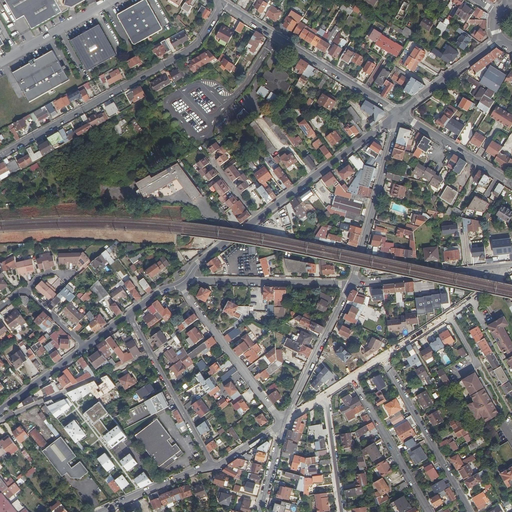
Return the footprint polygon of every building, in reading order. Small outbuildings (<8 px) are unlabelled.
[(33,29),(35,28),(20,0),(6,0),(13,13),(17,20),(26,15),(29,21),(33,29)] [(20,0),(35,28),(63,12),(64,13),(70,9),(70,7),(71,2),(78,3),(79,4),(86,0),(20,0)] [(118,16),(118,17),(133,44),(134,44),(135,44),(136,44),(152,35),(161,30),(162,29),(162,28),(147,0),(146,0),(144,0),(118,15),(118,16)] [(193,0),(187,0),(182,9),(188,13),(192,7),(190,6),(193,0)] [(272,6),(273,4),(269,2),(265,0),(259,0),(254,8),(262,13),(263,12),(267,14),(272,6)] [(411,3),(405,0),(395,19),(402,23),(407,13),(406,12),(411,3)] [(464,0),(453,0),(453,1),(458,4),(447,22),(440,18),(439,21),(441,23),(447,27),(450,22),(456,13),(462,4),(464,0)] [(468,21),(469,20),(475,12),(462,4),(456,13),(468,21)] [(201,16),(205,9),(201,6),(197,13),(201,16)] [(210,8),(207,6),(205,9),(201,16),(200,17),(205,20),(211,11),(208,10),(210,8)] [(267,14),(266,15),(276,22),(281,12),(272,6),(267,14)] [(487,19),(488,15),(477,8),(475,12),(469,20),(487,20),(487,19)] [(296,24),(298,25),(300,23),(302,19),(291,12),(287,18),(285,21),(286,22),(283,27),(291,32),(296,24)] [(13,23),(20,25),(17,20),(13,13),(9,15),(13,23)] [(17,20),(20,25),(21,26),(29,21),(26,15),(17,20)] [(344,24),(347,26),(353,18),(349,16),(344,24)] [(433,26),(423,20),(419,27),(429,33),(430,31),(430,30),(433,26)] [(486,26),(487,20),(469,20),(468,21),(467,23),(474,23),(474,25),(480,25),(480,29),(481,30),(487,30),(486,26)] [(240,33),(245,25),(241,22),(236,30),(240,33)] [(391,28),(401,34),(402,32),(404,28),(402,27),(401,30),(394,26),(396,24),(393,22),(393,24),(391,28)] [(293,33),(300,37),(304,30),(306,27),(300,23),(298,25),(293,33)] [(441,31),(444,33),(447,28),(447,27),(441,23),(437,29),(441,31)] [(99,25),(70,41),(87,72),(116,56),(99,25)] [(228,44),(234,34),(227,30),(227,28),(224,26),(222,27),(216,37),(228,44)] [(320,50),(325,53),(330,46),(338,33),(340,30),(335,26),(329,37),(320,50)] [(402,32),(401,34),(410,40),(411,38),(413,35),(414,33),(405,27),(404,28),(402,32)] [(444,33),(441,37),(444,39),(449,30),(447,28),(444,33)] [(186,32),(185,29),(172,36),(174,38),(178,36),(186,32)] [(486,34),(481,30),(480,29),(478,33),(475,31),(473,34),(474,35),(473,36),(476,38),(477,37),(482,40),(486,34)] [(300,37),(305,41),(309,34),(304,30),(300,37)] [(311,45),(316,47),(324,34),(325,33),(320,30),(311,45)] [(395,44),(381,36),(382,35),(374,30),(369,38),(376,43),(376,45),(389,53),(390,52),(397,57),(402,48),(395,44)] [(190,39),(186,32),(178,36),(181,43),(190,39)] [(257,48),(264,37),(256,32),(252,38),(247,47),(250,49),(252,44),(257,48)] [(463,50),(472,37),(464,32),(463,34),(460,38),(458,37),(456,40),(458,41),(456,45),(463,50)] [(333,48),(335,46),(341,50),(342,49),(342,47),(343,47),(344,47),(344,46),(347,42),(343,39),(342,39),(341,39),(340,34),(338,33),(330,46),(333,48)] [(305,41),(310,44),(315,37),(309,34),(305,41)] [(316,47),(320,50),(329,37),(324,34),(316,47)] [(178,36),(174,38),(172,39),(175,46),(181,43),(178,36)] [(171,50),(166,40),(162,42),(163,44),(154,49),(158,57),(171,50)] [(341,50),(335,46),(333,48),(329,55),(331,56),(336,59),(341,50)] [(434,49),(431,53),(446,63),(448,64),(449,64),(451,61),(453,62),(458,53),(449,47),(443,55),(434,49)] [(347,48),(340,59),(349,64),(351,61),(355,54),(347,48)] [(419,64),(420,64),(426,54),(417,48),(411,58),(419,64)] [(499,61),(507,54),(503,53),(501,52),(497,48),(470,68),(474,74),(489,63),(490,64),(493,62),(495,60),(494,60),(497,58),(499,61)] [(206,63),(215,58),(208,50),(205,53),(201,55),(206,63)] [(29,103),(70,81),(53,51),(36,61),(35,60),(32,61),(33,63),(13,74),(29,103)] [(241,57),(237,64),(243,68),(250,58),(243,53),(241,56),(241,57)] [(226,69),(230,73),(232,71),(234,67),(225,57),(225,56),(222,54),(218,61),(223,66),(226,69)] [(352,62),(356,64),(360,67),(362,62),(361,61),(362,58),(357,54),(352,62)] [(142,62),(138,55),(127,61),(131,68),(142,62)] [(185,75),(206,63),(201,55),(191,60),(193,63),(189,65),(189,66),(182,70),(185,75)] [(419,64),(411,58),(410,58),(403,67),(413,73),(419,64)] [(309,65),(301,60),(294,71),(302,76),(309,65)] [(175,81),(185,75),(182,70),(178,62),(176,63),(178,69),(170,73),(175,81)] [(369,63),(363,71),(369,75),(375,67),(369,63)] [(309,65),(302,76),(303,77),(308,79),(310,75),(312,77),(314,73),(312,72),(315,68),(309,65)] [(266,96),(267,97),(283,73),(275,68),(272,72),(273,72),(272,73),(267,70),(262,77),(267,80),(267,82),(266,81),(264,85),(265,86),(264,88),(261,86),(256,93),(264,99),(266,96)] [(412,97),(425,87),(412,79),(408,85),(403,82),(407,76),(394,68),(390,74),(386,81),(389,82),(389,81),(390,79),(405,88),(404,90),(403,91),(412,97)] [(112,77),(107,79),(110,84),(124,77),(119,69),(110,74),(112,77)] [(489,69),(481,82),(487,86),(497,92),(505,79),(489,69)] [(382,87),(384,84),(386,81),(390,74),(383,70),(375,83),(382,87)] [(283,73),(267,97),(268,98),(267,100),(274,105),(279,97),(276,95),(277,93),(279,94),(281,91),(280,90),(281,88),(287,92),(291,85),(286,82),(289,77),(283,73)] [(328,76),(325,74),(317,86),(320,88),(328,76)] [(156,92),(171,83),(167,76),(163,78),(157,81),(156,80),(150,83),(156,92)] [(303,77),(302,76),(295,88),(300,91),(303,86),(304,87),(309,80),(308,79),(303,77)] [(408,85),(412,79),(407,76),(403,82),(408,85)] [(480,83),(470,77),(469,79),(468,80),(478,86),(473,95),(476,96),(476,97),(481,100),(489,88),(486,86),(480,83)] [(381,96),(385,99),(393,85),(389,82),(386,81),(384,84),(387,86),(381,96)] [(393,85),(403,91),(404,90),(389,81),(389,82),(393,85)] [(146,96),(146,95),(141,86),(137,88),(125,94),(129,102),(133,100),(134,102),(146,96)] [(481,100),(480,103),(477,107),(488,113),(495,101),(492,99),(495,92),(489,88),(481,100)] [(86,89),(81,92),(86,102),(91,99),(86,89)] [(58,104),(61,108),(70,104),(66,97),(68,96),(68,95),(67,94),(56,100),(58,104)] [(323,94),(317,102),(330,110),(335,101),(323,94)] [(386,112),(364,98),(359,107),(372,115),(374,112),(375,113),(376,118),(369,122),(372,126),(386,116),(386,112)] [(464,98),(459,106),(467,111),(469,107),(472,109),(475,104),(464,98)] [(47,109),(52,118),(57,115),(51,103),(45,106),(47,109)] [(110,115),(118,110),(114,103),(106,107),(110,115)] [(449,105),(436,122),(443,128),(444,126),(451,118),(454,114),(458,110),(455,108),(449,105)] [(511,128),(511,125),(511,114),(498,105),(491,116),(511,128)] [(45,106),(34,112),(36,116),(37,115),(39,121),(48,116),(45,110),(47,109),(45,106)] [(362,133),(363,132),(357,124),(362,121),(352,107),(346,111),(353,121),(362,133)] [(238,115),(244,121),(251,114),(245,108),(238,115)] [(93,127),(106,120),(102,113),(98,116),(98,115),(94,117),(93,115),(88,118),(93,127)] [(313,113),(308,117),(317,129),(326,123),(319,114),(315,117),(313,113)] [(79,135),(93,127),(88,118),(85,114),(82,116),(85,120),(86,119),(89,124),(86,125),(76,131),(79,135)] [(28,115),(14,123),(18,130),(27,125),(24,120),(29,117),(28,115)] [(264,119),(273,130),(281,140),(283,144),(289,140),(279,127),(277,124),(276,125),(269,115),(264,119)] [(119,129),(129,122),(125,117),(116,123),(119,129)] [(451,118),(444,126),(459,136),(463,130),(465,127),(451,118)] [(135,119),(131,122),(137,132),(142,129),(135,119)] [(316,134),(306,121),(300,126),(310,139),(316,134)] [(360,135),(362,133),(353,121),(348,124),(349,125),(347,126),(348,127),(345,129),(350,137),(354,134),(355,136),(359,134),(360,135)] [(9,126),(14,135),(17,133),(12,124),(9,126)] [(257,125),(251,130),(270,155),(277,150),(257,125)] [(279,127),(289,140),(295,148),(299,146),(295,141),(290,133),(288,135),(281,125),(279,127)] [(412,131),(400,128),(395,148),(405,151),(407,147),(409,138),(411,139),(412,135),(411,135),(412,131)] [(66,142),(79,135),(76,131),(67,136),(63,129),(59,131),(60,132),(63,138),(66,142)] [(456,141),(459,144),(467,132),(463,130),(459,136),(456,141)] [(336,131),(327,137),(333,145),(341,139),(336,131)] [(487,138),(476,131),(475,133),(470,141),(470,142),(480,148),(487,138)] [(60,132),(48,138),(50,141),(52,144),(54,149),(60,146),(57,141),(63,138),(60,132)] [(425,137),(419,133),(415,139),(421,142),(425,137)] [(508,169),(511,171),(511,159),(505,155),(511,144),(511,134),(503,147),(497,157),(497,158),(495,161),(503,166),(502,166),(508,170),(508,169)] [(425,137),(421,142),(417,148),(423,151),(427,153),(430,149),(431,150),(433,147),(429,145),(432,141),(425,137)] [(313,146),(316,149),(323,143),(320,139),(314,144),(313,146)] [(368,198),(370,198),(373,189),(369,188),(372,179),(375,180),(378,169),(369,167),(376,157),(381,159),(383,150),(381,149),(382,148),(372,140),(363,147),(367,150),(365,152),(371,156),(365,166),(364,166),(364,167),(361,170),(357,175),(355,178),(353,177),(349,183),(351,184),(349,188),(346,192),(368,198)] [(54,149),(52,144),(50,141),(38,147),(40,150),(43,155),(54,149)] [(503,147),(492,141),(486,152),(497,158),(497,157),(503,147)] [(219,154),(225,149),(223,146),(220,148),(216,142),(207,149),(210,152),(211,152),(213,154),(217,151),(219,154)] [(328,158),(332,155),(325,146),(321,149),(328,158)] [(395,148),(392,157),(412,163),(413,158),(414,153),(405,151),(395,148)] [(417,161),(423,151),(417,148),(414,153),(413,158),(417,161)] [(31,149),(27,151),(33,161),(40,157),(43,155),(40,150),(34,154),(31,149)] [(228,152),(225,149),(219,154),(221,156),(217,160),(219,162),(218,162),(220,166),(229,159),(225,154),(228,152)] [(285,153),(280,157),(288,168),(298,161),(292,154),(288,157),(285,153)] [(355,174),(357,175),(361,170),(364,167),(364,166),(365,166),(356,153),(355,153),(351,156),(350,157),(358,170),(355,174)] [(312,170),(317,166),(315,163),(317,161),(312,154),(304,160),(312,170)] [(18,161),(22,167),(32,161),(29,155),(22,159),(20,156),(17,158),(18,161)] [(461,159),(454,155),(447,167),(449,168),(454,171),(461,159)] [(198,171),(200,174),(207,170),(204,167),(209,163),(207,161),(208,161),(205,157),(196,164),(200,169),(198,171)] [(247,157),(243,160),(245,163),(252,172),(254,175),(258,172),(247,157)] [(183,185),(191,179),(182,167),(185,165),(181,159),(180,158),(172,163),(154,173),(149,176),(146,178),(144,179),(136,183),(140,189),(136,191),(140,197),(143,195),(145,197),(167,184),(172,182),(178,179),(183,185)] [(228,176),(237,170),(233,164),(236,161),(234,158),(228,163),(230,166),(225,170),(227,172),(226,173),(228,176)] [(6,165),(11,173),(20,168),(15,160),(14,161),(13,159),(8,161),(9,163),(6,165)] [(468,163),(461,159),(454,171),(461,175),(468,163)] [(4,162),(0,163),(0,179),(11,173),(6,165),(4,162)] [(38,162),(30,167),(35,173),(42,168),(38,162)] [(350,164),(339,172),(344,179),(355,172),(350,164)] [(422,176),(428,180),(433,171),(427,168),(426,169),(417,164),(412,172),(421,178),(422,176)] [(401,172),(400,176),(408,178),(411,166),(408,166),(405,173),(401,172)] [(289,188),(293,184),(279,167),(274,171),(281,180),(282,179),(289,188)] [(207,170),(200,174),(203,178),(206,176),(209,181),(218,174),(216,171),(215,171),(213,169),(209,173),(207,170)] [(240,181),(246,176),(243,173),(241,175),(237,170),(228,176),(230,180),(232,179),(233,181),(238,178),(240,181)] [(273,200),(277,196),(266,182),(267,181),(259,171),(258,172),(254,175),(258,179),(258,180),(262,185),(273,200)] [(433,171),(428,180),(431,181),(430,184),(439,189),(444,180),(436,175),(437,173),(433,171)] [(485,174),(480,171),(474,181),(479,184),(485,174)] [(342,186),(331,172),(322,178),(329,187),(333,184),(337,189),(345,191),(342,186)] [(388,172),(387,177),(399,180),(400,176),(388,172)] [(485,174),(479,184),(478,186),(480,188),(481,186),(483,187),(485,184),(486,185),(491,178),(485,174)] [(242,192),(249,186),(245,181),(248,179),(246,176),(240,181),(242,183),(238,187),(239,189),(238,190),(241,193),(242,192)] [(203,195),(191,179),(183,185),(194,201),(203,195)] [(213,185),(218,191),(226,185),(223,180),(222,181),(220,179),(215,183),(212,180),(207,184),(210,188),(213,185)] [(407,187),(396,183),(392,195),(404,198),(407,187)] [(505,186),(500,183),(493,193),(498,197),(505,186)] [(50,192),(44,185),(40,189),(46,195),(50,192)] [(226,185),(218,191),(221,195),(219,197),(221,200),(225,197),(223,194),(229,190),(227,188),(228,187),(226,185)] [(268,203),(273,200),(262,185),(257,189),(268,203)] [(449,186),(441,197),(451,204),(459,192),(449,186)] [(318,196),(312,188),(300,197),(304,202),(308,199),(313,196),(315,199),(318,196)] [(367,203),(368,198),(346,192),(345,191),(337,189),(336,194),(364,202),(367,203)] [(351,219),(355,220),(357,214),(361,215),(364,202),(336,194),(332,207),(330,206),(327,208),(328,209),(328,210),(331,213),(346,218),(351,219)] [(232,207),(240,201),(237,196),(236,197),(229,203),(232,207)] [(482,200),(475,196),(468,208),(474,212),(475,212),(481,216),(489,204),(482,200)] [(304,202),(300,197),(297,199),(307,212),(314,207),(308,199),(304,202)] [(297,199),(295,198),(290,202),(298,212),(296,213),(306,226),(313,221),(307,212),(297,199)] [(232,207),(230,208),(241,223),(251,216),(240,201),(232,207)] [(462,211),(454,206),(453,208),(449,214),(458,217),(462,211)] [(511,215),(511,211),(503,207),(498,215),(499,216),(504,219),(509,221),(511,215)] [(412,223),(421,225),(429,219),(431,218),(426,214),(423,213),(422,216),(414,214),(412,223)] [(284,229),(291,228),(291,223),(290,223),(290,216),(283,216),(284,229)] [(463,218),(464,226),(468,226),(468,232),(479,230),(479,227),(483,227),(482,222),(476,221),(470,219),(463,218)] [(316,235),(316,236),(325,238),(327,227),(329,228),(333,229),(334,227),(324,224),(320,229),(316,235)] [(443,224),(443,234),(456,234),(456,236),(461,236),(461,224),(443,224)] [(347,230),(360,234),(362,229),(351,225),(350,228),(347,227),(346,230),(347,230)] [(401,228),(399,227),(396,236),(402,237),(403,233),(411,235),(410,239),(415,240),(414,232),(411,231),(406,230),(401,228)] [(348,244),(357,247),(360,234),(347,230),(345,237),(349,239),(348,244)] [(328,239),(335,241),(341,242),(343,237),(329,234),(328,239)] [(374,235),(372,245),(380,246),(382,237),(382,236),(374,235)] [(119,244),(118,243),(117,241),(113,244),(102,253),(108,261),(109,262),(110,264),(114,261),(108,253),(119,244)] [(438,247),(425,248),(426,260),(439,259),(438,247)] [(442,252),(443,263),(450,263),(450,261),(460,260),(459,247),(444,249),(444,252),(442,252)] [(404,256),(404,257),(405,249),(399,249),(396,248),(396,256),(404,256)] [(412,257),(416,257),(416,251),(411,250),(405,249),(404,257),(412,257)] [(89,259),(82,251),(82,252),(76,265),(79,268),(82,266),(84,268),(87,265),(90,263),(88,260),(89,259)] [(43,253),(47,268),(50,267),(51,268),(50,265),(54,265),(52,255),(49,255),(48,252),(43,253)] [(82,252),(67,253),(68,262),(71,262),(72,265),(76,265),(82,252)] [(47,268),(43,253),(38,254),(39,258),(37,258),(39,268),(43,267),(44,269),(47,268)] [(68,262),(67,253),(57,253),(57,265),(65,265),(65,262),(68,262)] [(108,261),(102,253),(91,262),(95,268),(96,267),(102,262),(104,264),(108,261)] [(14,254),(0,261),(0,270),(1,273),(10,268),(9,267),(16,263),(14,254)] [(220,254),(207,264),(213,272),(216,269),(226,262),(220,254)] [(141,268),(138,269),(143,276),(146,274),(146,275),(148,275),(149,274),(153,279),(167,270),(166,267),(170,264),(165,256),(160,259),(161,260),(147,270),(146,269),(143,271),(141,268)] [(260,262),(265,275),(270,274),(267,267),(268,267),(266,260),(265,257),(264,257),(259,259),(260,262)] [(35,269),(33,259),(24,261),(27,274),(31,273),(30,270),(35,269)] [(317,265),(285,259),(289,272),(316,273),(317,265)] [(16,263),(18,273),(23,272),(24,275),(27,274),(24,261),(16,263)] [(90,263),(87,265),(94,275),(99,271),(96,267),(95,268),(91,262),(90,263)] [(336,265),(324,266),(326,274),(337,273),(336,265)] [(148,293),(153,289),(144,277),(139,281),(148,293)] [(98,301),(99,302),(110,295),(99,281),(98,279),(89,288),(94,294),(98,301)] [(138,300),(142,297),(135,287),(130,280),(125,284),(138,300)] [(36,288),(43,295),(44,294),(50,287),(48,285),(47,286),(42,282),(36,288)] [(415,291),(414,282),(384,285),(384,288),(385,293),(396,292),(397,302),(400,302),(402,301),(402,300),(402,293),(415,291)] [(214,286),(207,285),(206,289),(201,287),(197,296),(206,300),(214,286)] [(47,306),(52,310),(61,300),(61,299),(64,295),(71,301),(76,296),(65,286),(57,295),(51,301),(47,306)] [(115,302),(119,300),(118,299),(122,296),(123,296),(127,293),(121,286),(110,295),(115,302)] [(44,294),(51,301),(57,295),(54,293),(52,290),(53,289),(51,287),(50,287),(44,294)] [(275,287),(265,287),(264,299),(268,299),(268,302),(271,302),(271,299),(274,300),(275,287)] [(275,287),(274,300),(274,318),(278,318),(285,318),(286,304),(283,304),(283,298),(286,298),(286,287),(275,287)] [(94,294),(89,288),(84,294),(80,298),(84,302),(94,294)] [(385,293),(384,288),(372,290),(373,300),(378,299),(378,301),(380,301),(380,299),(385,298),(385,294),(385,293)] [(358,293),(353,291),(348,300),(362,304),(364,304),(366,296),(357,294),(358,293)] [(332,299),(321,293),(321,299),(317,307),(326,311),(332,299)] [(421,312),(439,309),(437,293),(419,296),(421,312)] [(21,295),(18,298),(25,305),(30,300),(26,295),(21,295)] [(160,303),(158,300),(153,303),(160,313),(165,309),(160,303)] [(179,305),(181,308),(188,303),(185,300),(179,305)] [(362,304),(348,300),(347,303),(352,306),(348,315),(345,313),(345,314),(342,313),(340,316),(346,319),(355,324),(356,324),(358,319),(357,319),(360,310),(359,310),(362,304)] [(229,301),(226,305),(250,317),(250,306),(239,306),(229,301)] [(64,314),(68,319),(77,310),(73,307),(74,305),(70,302),(62,310),(65,313),(64,314)] [(117,316),(123,312),(115,302),(110,306),(117,316)] [(153,303),(149,307),(152,311),(143,318),(149,326),(162,316),(160,313),(153,303)] [(226,305),(224,310),(239,318),(233,323),(236,328),(250,317),(226,305)] [(25,321),(15,308),(10,312),(12,314),(3,320),(11,329),(19,323),(20,325),(25,321)] [(77,324),(79,322),(85,316),(81,312),(80,313),(77,310),(68,319),(73,323),(74,322),(77,324)] [(92,323),(90,325),(95,332),(102,327),(95,317),(90,310),(87,314),(90,318),(89,319),(92,323)] [(48,316),(43,312),(35,321),(39,325),(42,322),(48,316)] [(310,321),(312,316),(305,312),(303,317),(310,321)] [(407,324),(419,323),(418,312),(406,314),(406,315),(401,316),(402,319),(402,328),(407,327),(407,324)] [(102,327),(108,323),(101,313),(95,317),(102,327)] [(179,329),(180,331),(198,318),(195,313),(186,320),(177,327),(179,329)] [(310,328),(311,327),(313,322),(310,321),(303,317),(299,315),(295,317),(291,320),(286,323),(297,328),(300,323),(310,328)] [(54,322),(48,316),(42,322),(48,328),(54,322)] [(511,351),(511,349),(511,348),(511,342),(503,328),(508,325),(504,317),(495,322),(511,351)] [(355,324),(346,319),(340,333),(349,337),(355,324)] [(388,321),(389,330),(395,329),(403,329),(402,328),(402,319),(388,321)] [(74,328),(77,331),(82,326),(79,322),(77,324),(74,328)] [(322,332),(324,327),(314,322),(313,322),(311,327),(322,332)] [(506,352),(507,354),(511,351),(495,322),(487,326),(495,340),(496,339),(498,342),(497,342),(503,354),(506,352)] [(66,333),(60,327),(54,332),(60,338),(66,333)] [(203,338),(199,332),(196,327),(188,333),(191,337),(195,343),(203,338)] [(484,338),(478,327),(470,331),(471,334),(473,338),(476,343),(477,342),(484,338)] [(83,338),(90,332),(86,328),(79,334),(83,338)] [(151,336),(159,347),(168,341),(160,330),(151,336)] [(231,331),(224,336),(229,342),(236,337),(231,331)] [(302,345),(307,347),(312,336),(304,331),(302,331),(300,334),(298,333),(297,336),(294,340),(298,342),(301,344),(302,345)] [(447,331),(439,336),(440,337),(445,346),(453,342),(447,331)] [(60,338),(54,332),(49,336),(54,342),(48,347),(53,353),(56,351),(61,347),(69,348),(69,340),(72,338),(66,333),(60,338)] [(41,338),(43,342),(49,336),(47,333),(41,338)] [(234,349),(239,356),(244,352),(255,344),(254,342),(253,343),(247,334),(242,337),(245,341),(234,349)] [(61,357),(56,351),(53,353),(48,347),(54,342),(49,336),(43,342),(41,343),(42,345),(51,356),(55,362),(61,357)] [(111,346),(116,354),(121,351),(114,342),(110,336),(105,339),(111,346)] [(131,352),(135,358),(146,353),(144,349),(139,351),(130,336),(127,338),(124,341),(127,346),(131,352)] [(193,361),(195,360),(193,357),(202,350),(205,354),(212,348),(210,346),(216,342),(212,336),(188,354),(192,360),(193,361)] [(291,339),(288,337),(283,345),(297,352),(301,344),(298,342),(294,340),(291,339)] [(382,341),(379,340),(373,337),(368,346),(365,348),(369,355),(379,348),(382,341)] [(434,354),(445,347),(445,346),(440,337),(435,339),(435,341),(429,344),(430,347),(434,354)] [(480,357),(481,359),(486,356),(492,353),(484,338),(477,342),(479,346),(483,352),(481,352),(483,355),(480,357)] [(111,346),(105,339),(96,346),(99,350),(102,353),(111,346)] [(30,347),(34,352),(36,350),(38,351),(37,352),(40,356),(45,351),(41,346),(42,345),(41,343),(39,340),(30,347)] [(261,349),(257,343),(255,344),(244,352),(245,353),(243,355),(246,358),(247,357),(251,362),(259,356),(257,354),(259,352),(259,351),(261,349)] [(309,357),(313,350),(307,347),(302,345),(299,352),(309,357)] [(420,361),(411,345),(407,348),(411,355),(406,358),(409,364),(402,368),(403,371),(416,364),(420,361)] [(107,360),(111,358),(116,354),(111,346),(102,353),(107,360)] [(341,346),(335,353),(345,362),(352,355),(341,346)] [(188,354),(184,347),(180,350),(182,352),(177,355),(172,348),(168,351),(167,350),(164,352),(170,360),(169,361),(173,366),(177,362),(179,361),(188,354)] [(275,349),(275,347),(265,354),(271,361),(271,360),(273,362),(276,360),(275,349)] [(435,355),(434,354),(430,347),(420,352),(425,361),(435,355)] [(25,348),(23,350),(30,360),(35,356),(31,350),(28,351),(25,348)] [(457,351),(461,359),(466,355),(462,348),(457,351)] [(364,363),(368,361),(360,349),(357,351),(364,363)] [(105,367),(110,364),(107,360),(102,353),(99,350),(88,358),(96,369),(103,364),(105,367)] [(20,351),(10,358),(17,368),(27,361),(20,351)] [(116,354),(123,364),(135,358),(131,352),(124,355),(121,351),(116,354)] [(501,367),(492,353),(486,356),(488,359),(489,361),(493,369),(495,368),(496,369),(501,367)] [(192,360),(188,354),(179,361),(181,363),(186,359),(188,363),(192,360)] [(265,354),(262,357),(269,365),(273,362),(271,360),(271,361),(265,354)] [(75,380),(77,383),(96,375),(82,356),(78,360),(84,369),(83,371),(85,374),(75,380)] [(110,364),(113,368),(117,366),(111,358),(107,360),(110,364)] [(225,367),(231,362),(228,359),(223,363),(223,364),(225,367)] [(33,363),(37,369),(41,366),(36,360),(33,363)] [(198,364),(196,365),(200,371),(207,366),(203,360),(198,364)] [(279,368),(285,364),(282,362),(276,360),(273,362),(279,368)] [(173,366),(170,367),(177,376),(183,372),(186,369),(183,365),(180,367),(177,362),(173,366)] [(214,372),(215,373),(221,369),(219,367),(216,362),(210,367),(212,369),(210,370),(209,371),(210,372),(210,373),(211,373),(212,373),(214,372)] [(266,367),(271,374),(279,368),(273,362),(269,365),(266,367)] [(322,370),(320,372),(317,376),(324,383),(326,383),(328,380),(328,379),(333,373),(325,366),(322,370)] [(451,385),(443,369),(441,366),(439,366),(441,370),(438,372),(446,387),(451,385)] [(223,381),(237,371),(235,367),(221,377),(223,381)] [(254,376),(256,379),(259,377),(261,380),(263,379),(264,380),(271,374),(266,367),(254,376)] [(432,383),(423,367),(416,371),(421,379),(422,379),(423,380),(424,380),(425,380),(428,385),(432,383)] [(500,381),(502,385),(509,381),(501,367),(496,369),(493,371),(499,382),(500,381)] [(70,383),(72,385),(77,383),(75,380),(66,368),(62,371),(65,374),(70,383)] [(175,390),(177,394),(191,385),(190,383),(197,378),(200,382),(201,382),(204,385),(203,386),(206,391),(207,390),(208,392),(212,390),(206,380),(200,371),(175,390)] [(60,382),(64,387),(70,383),(65,374),(58,379),(60,382)] [(129,374),(120,380),(126,390),(129,388),(134,385),(135,384),(137,383),(134,378),(132,379),(129,374)] [(214,374),(206,380),(212,390),(216,386),(212,380),(216,377),(214,374)] [(486,422),(489,421),(492,419),(499,415),(490,400),(489,401),(486,395),(487,395),(480,381),(478,382),(477,380),(478,379),(475,374),(458,384),(469,405),(468,405),(477,420),(483,417),(486,422)] [(381,390),(387,386),(380,375),(370,379),(370,381),(371,384),(373,385),(376,384),(380,391),(381,390)] [(324,384),(318,378),(312,386),(317,391),(324,384)] [(234,399),(240,395),(241,394),(231,381),(224,386),(234,399)] [(502,385),(501,385),(505,393),(509,391),(511,397),(511,386),(509,381),(502,385)] [(41,389),(45,397),(59,391),(56,385),(54,382),(41,389)] [(56,385),(59,391),(60,390),(64,387),(60,382),(56,385)] [(113,382),(110,383),(114,394),(111,395),(111,397),(121,393),(113,382)] [(110,383),(102,386),(106,397),(111,395),(114,394),(110,383)] [(155,390),(149,383),(141,389),(146,397),(155,390)] [(272,392),(278,388),(274,383),(268,387),(272,392)] [(73,391),(68,393),(71,397),(75,402),(79,398),(81,397),(84,401),(86,400),(84,398),(91,392),(94,397),(96,396),(95,395),(87,385),(80,387),(73,391)] [(212,390),(208,392),(211,395),(220,388),(218,385),(216,386),(212,390)] [(410,390),(413,394),(419,390),(418,388),(417,386),(410,390)] [(141,389),(135,392),(142,400),(146,397),(141,389)] [(166,390),(145,401),(152,416),(173,405),(166,390)] [(387,400),(381,390),(380,391),(376,393),(380,399),(376,401),(378,405),(387,400)] [(268,395),(275,405),(283,399),(277,391),(272,394),(271,393),(268,395)] [(425,391),(416,396),(424,410),(433,405),(425,391)] [(345,403),(353,399),(350,394),(342,398),(345,403)] [(31,395),(16,406),(18,409),(37,401),(34,396),(32,397),(31,395)] [(234,399),(232,401),(237,408),(241,406),(244,411),(249,407),(240,395),(234,399)] [(362,404),(358,396),(353,399),(345,403),(345,404),(348,402),(350,406),(346,408),(347,412),(362,404)] [(223,397),(216,403),(221,409),(228,404),(223,397)] [(52,400),(45,403),(46,405),(56,418),(73,405),(68,398),(55,404),(52,400)] [(193,404),(191,405),(201,418),(209,411),(200,398),(198,400),(193,404)] [(400,422),(405,419),(399,410),(402,409),(396,399),(385,405),(386,407),(385,407),(386,410),(387,409),(391,415),(394,413),(396,416),(390,419),(394,425),(400,422)] [(184,406),(185,409),(191,405),(193,404),(191,400),(184,406)] [(100,402),(85,414),(112,449),(128,437),(122,429),(113,418),(105,407),(100,402)] [(355,414),(365,409),(362,404),(347,412),(346,413),(350,420),(356,417),(355,414)] [(443,421),(435,407),(428,411),(430,415),(428,416),(434,427),(443,421)] [(42,411),(38,414),(57,437),(61,434),(42,411)] [(179,412),(174,414),(176,417),(175,418),(176,420),(177,419),(179,422),(180,423),(184,421),(181,415),(179,412)] [(308,415),(308,412),(297,418),(296,420),(296,421),(295,421),(291,430),(302,433),(303,427),(303,424),(301,423),(302,418),(306,418),(308,415)] [(262,413),(256,418),(261,426),(268,421),(262,413)] [(367,425),(372,422),(368,414),(362,418),(365,423),(367,425)] [(417,424),(412,415),(405,419),(400,422),(394,426),(399,435),(412,427),(412,428),(417,424)] [(136,436),(163,471),(176,461),(176,460),(184,453),(158,419),(142,431),(140,428),(135,432),(137,435),(136,436)] [(64,428),(75,442),(84,453),(85,452),(77,441),(85,434),(74,420),(64,428)] [(196,428),(200,434),(211,429),(206,420),(196,428)] [(455,423),(453,420),(449,422),(458,438),(462,436),(463,437),(468,434),(460,420),(455,423)] [(374,430),(376,429),(372,422),(367,425),(364,427),(355,432),(358,442),(365,439),(363,435),(373,429),(374,430)] [(327,435),(327,430),(323,430),(322,424),(309,426),(310,432),(315,432),(317,441),(320,441),(319,439),(325,438),(326,438),(326,435),(327,435)] [(183,432),(188,429),(186,425),(179,429),(181,433),(183,432)] [(21,426),(13,432),(21,442),(29,436),(21,426)] [(219,436),(225,431),(223,427),(217,432),(219,436)] [(417,437),(412,428),(412,427),(399,435),(404,444),(417,437)] [(36,428),(29,433),(42,449),(48,444),(36,428)] [(300,441),(302,433),(291,430),(289,429),(287,438),(300,441)] [(351,433),(341,434),(342,440),(344,440),(344,443),(345,449),(355,447),(354,441),(352,439),(351,433)] [(0,442),(0,443),(6,452),(10,456),(19,449),(8,434),(3,439),(4,440),(0,442)] [(81,461),(72,468),(69,463),(77,456),(61,436),(43,451),(62,476),(67,473),(71,477),(81,478),(89,472),(81,461)] [(320,441),(317,441),(316,441),(317,450),(327,448),(325,438),(319,439),(320,441)] [(439,444),(441,448),(449,444),(454,441),(455,440),(453,438),(448,441),(447,439),(439,444)] [(298,442),(286,439),(283,451),(289,453),(295,454),(296,451),(298,451),(298,450),(296,449),(298,442)] [(206,445),(209,451),(217,446),(213,440),(206,445)] [(454,441),(449,444),(453,451),(458,449),(454,441)] [(258,449),(267,452),(270,443),(268,442),(259,447),(258,449)] [(382,456),(374,443),(366,447),(374,461),(382,456)] [(428,458),(419,443),(411,448),(413,451),(409,453),(413,459),(414,458),(416,461),(417,461),(418,464),(428,458)] [(475,448),(472,444),(468,446),(466,447),(468,452),(475,448)] [(363,457),(358,457),(360,470),(364,470),(364,467),(367,466),(364,457),(365,457),(365,456),(368,454),(365,448),(361,450),(363,457)] [(25,450),(22,452),(27,459),(30,457),(25,450)] [(266,453),(258,451),(256,459),(264,461),(266,453)] [(115,466),(106,453),(98,459),(108,471),(110,474),(111,473),(109,470),(115,466)] [(131,453),(121,461),(129,470),(138,463),(131,453)] [(306,463),(306,458),(300,456),(298,455),(295,455),(291,468),(297,470),(299,464),(300,464),(301,461),(302,462),(306,463)] [(464,466),(467,464),(473,461),(471,457),(462,462),(458,455),(451,459),(457,470),(464,466)] [(238,458),(228,465),(233,467),(240,463),(244,464),(243,467),(239,466),(238,467),(237,467),(237,468),(239,468),(242,469),(247,471),(249,461),(238,458)] [(385,477),(393,472),(386,459),(377,464),(385,477)] [(252,472),(258,474),(259,468),(260,469),(261,465),(254,463),(252,472)] [(425,468),(427,472),(428,474),(432,480),(439,476),(432,464),(425,468)] [(458,469),(465,481),(474,475),(467,464),(458,469)] [(310,466),(305,466),(305,476),(309,476),(309,475),(317,474),(317,469),(316,469),(315,467),(310,468),(310,466)] [(511,466),(511,467),(511,469),(505,473),(505,471),(501,473),(502,475),(501,475),(508,488),(511,485),(511,466)] [(24,474),(25,475),(27,478),(36,470),(33,467),(24,474)] [(226,468),(222,471),(237,478),(240,479),(241,475),(242,469),(239,468),(237,473),(226,468)] [(28,480),(38,473),(36,470),(27,478),(28,480)] [(150,484),(154,482),(145,471),(135,478),(142,487),(146,485),(150,484)] [(305,477),(301,476),(286,472),(286,475),(297,478),(299,481),(297,489),(304,491),(305,477)] [(258,479),(259,475),(250,473),(248,480),(258,483),(260,479),(258,479)] [(356,483),(356,487),(366,485),(366,482),(368,482),(365,473),(356,474),(358,482),(356,483)] [(465,481),(464,481),(468,489),(481,481),(477,474),(477,473),(474,475),(465,481)] [(215,483),(217,484),(223,485),(224,485),(226,477),(217,474),(215,483)] [(111,475),(105,480),(109,484),(114,480),(111,475)] [(0,493),(2,492),(8,487),(7,485),(0,476),(0,493)] [(6,484),(7,485),(8,487),(9,487),(12,485),(15,482),(13,479),(12,478),(11,477),(9,478),(10,480),(8,482),(5,479),(3,480),(6,484)] [(124,477),(117,483),(121,488),(122,490),(130,484),(124,477)] [(313,478),(305,477),(304,491),(303,496),(308,495),(309,487),(309,484),(310,484),(312,485),(313,478)] [(25,482),(21,478),(19,480),(17,481),(16,482),(20,486),(25,482)] [(372,484),(373,486),(376,485),(383,496),(385,494),(384,492),(387,491),(388,492),(391,490),(383,478),(373,483),(372,484)] [(114,480),(109,484),(115,492),(117,491),(118,492),(120,490),(120,489),(121,488),(117,483),(114,480)] [(442,480),(433,485),(438,494),(440,493),(449,487),(451,486),(449,482),(445,484),(442,480)] [(253,493),(256,484),(247,481),(245,491),(253,493)] [(395,488),(398,494),(409,488),(405,482),(395,488)] [(194,491),(197,500),(207,496),(203,484),(198,486),(197,486),(193,488),(194,491)] [(184,486),(180,488),(183,498),(186,497),(187,496),(192,494),(191,492),(189,488),(189,486),(185,487),(184,486)] [(289,498),(292,488),(285,486),(285,488),(281,487),(280,492),(278,491),(277,497),(287,499),(289,498)] [(356,487),(345,490),(347,497),(358,495),(359,495),(362,495),(363,493),(362,489),(362,486),(356,487)] [(14,494),(8,487),(2,492),(7,499),(14,494)] [(449,487),(440,493),(443,497),(446,495),(448,498),(449,498),(451,501),(456,499),(449,487)] [(178,488),(169,492),(173,501),(182,498),(178,488)] [(378,499),(380,505),(389,499),(387,496),(382,499),(379,491),(375,492),(378,499)] [(0,493),(0,511),(17,511),(10,502),(7,499),(2,492),(0,493)] [(157,492),(151,494),(154,500),(151,501),(154,509),(161,506),(163,511),(165,510),(163,505),(162,506),(159,498),(159,497),(157,492)] [(173,501),(169,492),(160,496),(166,510),(175,506),(173,501)] [(223,495),(223,493),(221,492),(219,497),(221,498),(220,503),(229,505),(232,495),(229,494),(228,495),(228,496),(223,495)] [(483,492),(473,498),(475,502),(474,503),(478,510),(486,506),(484,503),(488,501),(483,492)] [(327,493),(315,494),(315,497),(317,499),(318,507),(317,508),(317,511),(325,511),(330,511),(329,497),(328,497),(327,493)] [(16,497),(14,494),(7,499),(10,502),(16,497)] [(439,495),(431,499),(436,507),(443,503),(439,495)] [(397,505),(400,511),(404,511),(412,507),(409,503),(408,503),(406,500),(407,499),(404,496),(392,503),(394,507),(397,505)] [(250,511),(251,510),(249,510),(252,499),(244,497),(241,510),(245,511),(244,511),(250,511)] [(53,511),(63,505),(60,501),(51,508),(53,511)] [(290,510),(292,503),(282,501),(281,504),(275,503),(273,511),(274,511),(284,511),(286,509),(290,510)]
